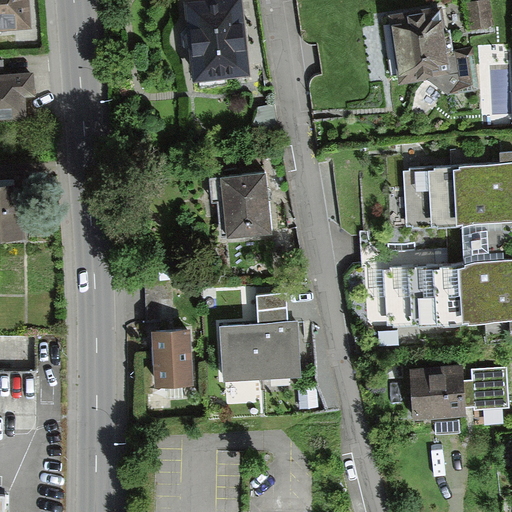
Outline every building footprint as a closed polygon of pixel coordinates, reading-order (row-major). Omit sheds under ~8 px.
[(0,0),(0,23),(29,22),(27,0),(0,0)] [(244,0),(185,0),(193,73),(251,67),(244,0)] [(488,0),(486,0),(466,4),(471,32),(494,27),(488,0)] [(444,7),(388,17),(400,86),(428,81),(448,97),(477,89),(469,58),(454,53),(450,32),(449,32),(444,7)] [(0,71),(0,121),(27,121),(25,70),(0,71)] [(279,134),(274,102),(258,103),(251,129),(271,136),(279,134)] [(410,262),(383,264),(386,322),(511,316),(511,257),(502,258),(501,221),(511,220),(511,158),(403,164),(406,225),(448,223),(449,256),(409,259),(410,262)] [(267,164),(210,169),(214,197),(218,196),(222,232),(275,226),(267,164)] [(0,234),(25,233),(22,178),(0,178),(0,234)] [(170,266),(145,266),(146,313),(172,312),(170,266)] [(214,284),(201,284),(202,298),(215,298),(214,284)] [(256,288),(258,317),(289,316),(287,289),(256,288)] [(258,317),(220,319),(223,375),(301,370),(299,316),(289,316),(258,317)] [(195,377),(192,321),(152,323),(155,379),(195,377)] [(465,360),(411,362),(413,414),(467,411),(466,403),(475,402),(476,405),(509,403),(507,363),(472,365),(472,375),(466,375),(465,360)] [(0,369),(0,427),(36,428),(37,370),(0,369)] [(460,419),(436,420),(437,432),(460,430),(460,419)]
